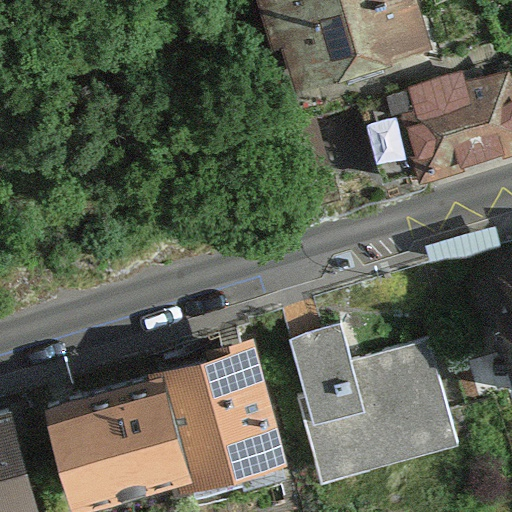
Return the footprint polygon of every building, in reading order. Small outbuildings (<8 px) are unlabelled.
[(427,0),(260,0),(293,95),(440,41),(427,0)] [(511,70),(402,107),(427,178),(511,149),(511,70)] [(511,257),(484,267),(511,351),(511,257)] [(289,340),(325,479),(465,443),(438,340),(352,362),(343,326),(289,340)] [(56,401),(86,503),(295,442),(265,341),(56,401)] [(20,393),(0,398),(0,511),(13,511),(47,504),(20,393)]
